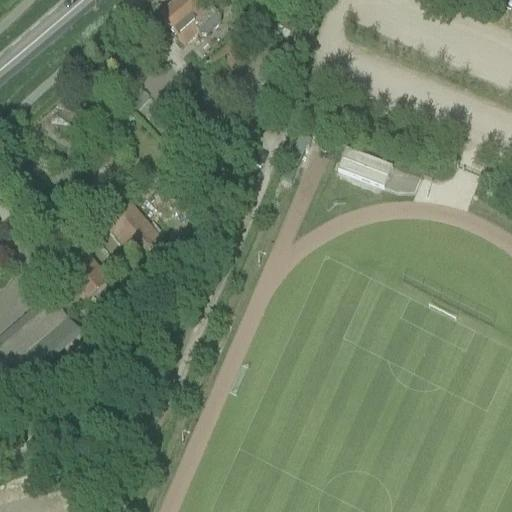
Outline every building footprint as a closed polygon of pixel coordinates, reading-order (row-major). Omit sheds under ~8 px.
[(206,18),(190,0),(177,0),(176,1),(178,4),(159,21),(184,50),(198,38),(207,41),(221,29),(222,21),(213,12),(206,18)] [(202,71),(219,90),(257,56),(239,38),(202,71)] [(30,163),(30,159),(30,156),(27,153),(24,151),(20,151),(17,153),(15,156),(14,159),(14,163),(17,166),(20,167),(23,168),(27,166),(30,163)] [(384,189),(391,170),(347,153),(340,172),(384,189)] [(186,220),(210,199),(178,163),(154,184),(186,220)] [(125,180),(125,189),(129,193),(133,193),(137,189),(137,179),(134,176),(129,176),(125,180)] [(136,263),(160,242),(128,206),(104,227),(136,263)] [(86,306),(110,285),(78,249),(54,270),(86,306)] [(0,343),(0,354),(23,382),(78,335),(49,301),(0,343)]
